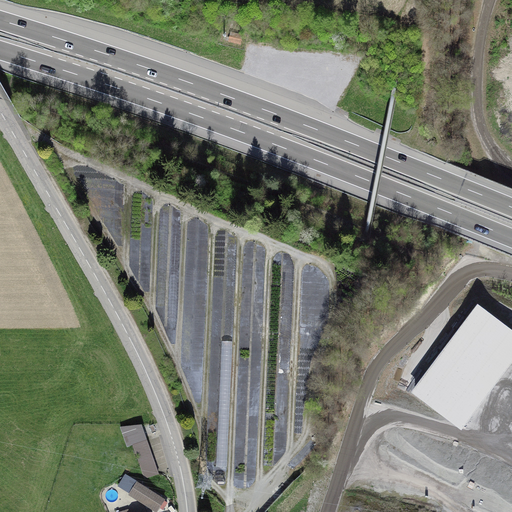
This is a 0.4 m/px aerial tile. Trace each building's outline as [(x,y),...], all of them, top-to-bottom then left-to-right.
[(228,41),(241,44),(243,34),(230,31),(228,41)] [(511,333),(479,308),(417,389),(456,419),(511,345),(511,333)] [(147,441),(133,446),(144,478),(158,473),(147,441)] [(125,473),(118,486),(128,492),(136,480),(125,473)] [(163,500),(137,484),(131,493),(157,509),(163,500)]
